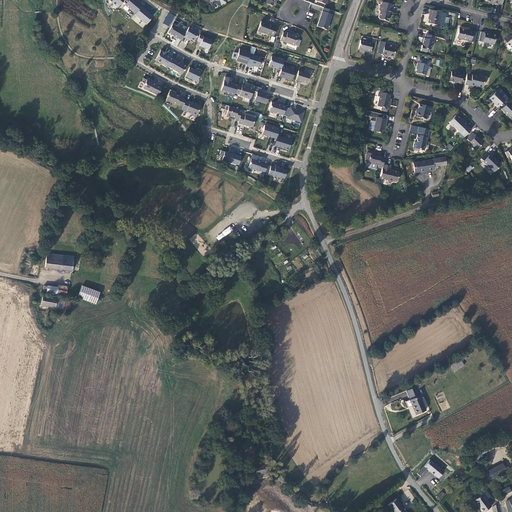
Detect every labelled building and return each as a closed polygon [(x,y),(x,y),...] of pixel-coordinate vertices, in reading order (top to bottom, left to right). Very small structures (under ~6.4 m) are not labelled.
[(143,6),(135,0),(130,0),(126,6),(136,14),(141,8),(143,6)] [(278,7),(280,0),(269,0),(269,4),(270,4),(269,7),(276,10),(277,6),(278,7)] [(501,8),(505,8),(507,0),(490,0),(489,1),(489,3),(490,5),(497,7),(496,8),(501,9),(501,8)] [(394,9),(396,4),(384,1),(383,6),(381,6),(381,10),(382,12),(381,16),(382,19),(389,21),(392,9),(394,9)] [(153,17),(141,8),(136,14),(135,15),(147,25),(153,17)] [(329,33),(335,14),(326,11),(319,29),(329,33)] [(440,26),(442,13),(431,11),(430,15),(432,15),(430,24),(440,26)] [(174,16),(169,13),(163,23),(169,26),(174,16)] [(273,35),(276,27),(272,26),(272,25),(261,21),(258,31),(268,34),(273,35)] [(186,32),(173,25),(168,33),(182,40),(185,35),(186,32)] [(189,27),(186,32),(185,35),(194,40),(199,32),(189,27)] [(295,45),(298,35),(292,33),(292,34),(286,32),(286,33),(283,32),(280,40),(295,45)] [(475,45),(477,34),(473,33),(473,34),(463,32),(461,41),(463,44),(465,44),(467,43),(475,45)] [(498,48),(500,39),(494,37),(493,36),(489,35),(489,36),(485,35),(483,45),(498,48)] [(435,45),(438,38),(428,36),(427,39),(426,40),(425,47),(424,46),(423,52),(429,53),(430,50),(433,51),(434,47),(435,45)] [(213,41),(204,37),(201,43),(200,46),(209,50),(213,41)] [(372,52),(374,42),(362,40),(360,49),(367,50),(368,51),(372,52)] [(391,55),(395,56),(397,48),(386,45),(387,42),(383,41),(380,52),(384,53),(384,54),(391,56),(391,55)] [(250,54),(251,51),(241,48),(237,61),(247,64),(250,54)] [(174,59),(161,51),(156,60),(168,67),(169,66),(174,59)] [(262,57),(250,54),(247,64),(247,66),(251,68),(252,65),(259,67),(262,57)] [(283,60),(271,56),(268,66),(280,70),(281,65),(283,60)] [(174,59),(169,66),(182,75),(187,66),(174,58),(174,59)] [(430,71),(432,62),(422,60),(421,64),(420,64),(419,68),(420,68),(419,74),(428,76),(429,71),(430,71)] [(281,65),(280,70),(278,75),(293,80),(296,70),(281,65)] [(201,72),(189,67),(185,77),(197,82),(201,72)] [(309,74),(298,71),(296,80),(306,83),(309,74)] [(465,88),(467,78),(456,75),(454,85),(465,88)] [(236,95),(236,94),(238,86),(231,84),(232,79),(225,77),(221,91),(236,95)] [(162,85),(147,78),(142,88),(157,95),(162,85)] [(476,80),(471,79),(469,89),(480,91),(483,91),(487,92),(489,82),(477,79),(476,80)] [(251,98),(254,89),(242,86),(242,87),(240,95),(251,98)] [(166,102),(176,106),(179,98),(180,96),(176,95),(176,93),(170,91),(166,102)] [(269,96),(257,92),(254,100),(266,104),(269,96)] [(391,95),(380,92),(379,97),(380,97),(378,107),(382,108),(381,111),(387,112),(389,105),(390,106),(392,100),(390,99),(391,95)] [(502,112),(509,104),(500,96),(494,102),(499,107),(498,108),(502,112)] [(176,106),(183,108),(185,101),(186,101),(179,98),(176,106)] [(187,112),(190,103),(185,101),(183,108),(182,111),(187,112)] [(284,115),(286,107),(286,106),(272,102),(269,111),(283,116),(284,115)] [(196,118),(201,106),(196,104),(196,105),(190,103),(187,112),(191,114),(191,116),(196,118)] [(415,117),(427,120),(429,111),(430,112),(431,107),(420,104),(419,109),(418,112),(417,111),(415,117)] [(236,119),(237,115),(238,113),(239,109),(229,106),(226,116),(236,119)] [(304,112),(291,107),(290,109),(288,116),(288,118),(301,122),(304,112)] [(366,115),(377,118),(386,120),(387,115),(367,111),(366,115)] [(253,127),(256,119),(245,116),(243,124),(253,127)] [(377,118),(374,132),(380,134),(384,132),(386,126),(387,126),(388,120),(386,120),(377,118)] [(464,137),(469,141),(476,134),(461,119),(454,126),(455,127),(454,129),(457,131),(458,131),(464,137)] [(279,128),(265,123),(261,134),(275,139),(276,135),(279,128)] [(429,137),(430,130),(419,127),(418,131),(419,131),(417,139),(418,140),(418,142),(415,141),(414,149),(419,150),(420,149),(425,150),(427,142),(428,142),(429,138),(429,137)] [(276,135),(275,139),(273,145),(288,150),(292,140),(276,135)] [(481,153),(488,146),(485,143),(484,143),(478,137),(472,143),(481,153)] [(238,165),(241,156),(229,153),(227,161),(238,165)] [(378,166),(383,168),(383,165),(385,159),(380,158),(381,157),(373,155),(373,154),(368,153),(367,158),(365,160),(365,161),(366,163),(368,164),(372,163),(378,165),(378,166)] [(432,166),(447,164),(446,156),(432,159),(432,160),(413,163),(414,172),(433,169),(432,166)] [(505,169),(494,158),(494,159),(491,156),(485,163),(487,165),(486,166),(493,172),(494,172),(498,176),(505,169)] [(249,167),(260,171),(262,164),(258,163),(259,161),(252,158),(249,167)] [(390,167),(383,165),(383,168),(382,170),(380,176),(382,177),(382,179),(387,180),(388,182),(391,183),(393,182),(395,183),(397,181),(398,179),(397,177),(398,173),(392,171),(391,172),(389,171),(390,167)] [(276,166),(275,167),(273,175),(283,179),(286,169),(276,166)] [(215,237),(218,241),(233,230),(230,226),(215,237)] [(203,255),(211,248),(197,233),(189,240),(203,255)] [(74,264),(49,259),(46,272),(72,277),(73,274),(75,275),(76,271),(73,270),(74,264)] [(80,298),(97,307),(102,298),(85,289),(80,298)] [(46,297),(59,300),(65,301),(67,292),(58,290),(57,293),(48,290),(46,297)] [(59,305),(46,301),(43,311),(56,314),(59,305)] [(70,308),(62,306),(60,315),(68,318),(70,308)] [(460,359),(450,366),(455,372),(464,365),(460,359)] [(409,394),(413,403),(423,399),(424,398),(420,389),(409,394)] [(423,399),(413,403),(414,408),(418,417),(428,413),(423,399)] [(471,454),(476,466),(484,462),(481,455),(493,450),(491,445),(471,454)] [(485,472),(489,480),(507,470),(503,462),(485,472)] [(439,480),(441,479),(444,475),(444,474),(432,464),(427,469),(419,478),(423,481),(430,473),(438,481),(439,480)] [(255,468),(256,474),(266,471),(265,465),(260,466),(260,467),(255,468)] [(408,490),(404,493),(411,499),(414,496),(408,490)] [(447,498),(444,495),(438,501),(441,504),(447,498)] [(492,511),(489,507),(486,502),(477,508),(479,511),(492,511)] [(407,511),(404,508),(403,509),(398,503),(390,509),(391,511),(407,511)]
